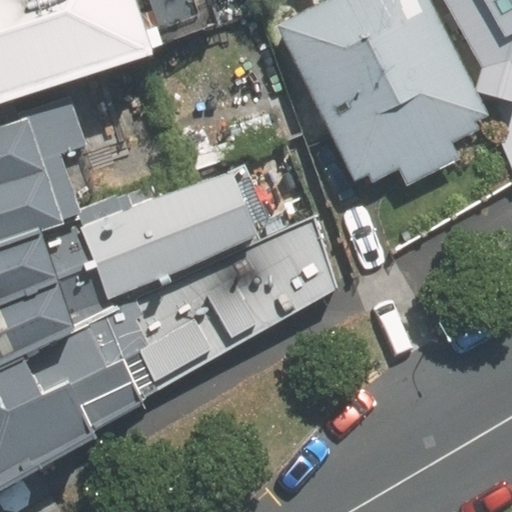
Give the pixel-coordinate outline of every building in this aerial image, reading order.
[(0,0),(0,97),(147,51),(130,0),(0,0)] [(486,114),(430,0),(312,0),(276,18),(353,178),(366,172),(371,181),(397,169),(404,185),(460,158),(453,142),(478,129),(474,120),(486,114)] [(511,0),(439,0),(477,68),(476,91),(511,100),(511,0)] [(72,84),(0,106),(0,235),(76,209),(55,149),(89,139),(72,84)] [(227,156),(0,237),(0,356),(255,234),(227,156)] [(0,486),(341,289),(319,208),(0,361),(0,486)]
